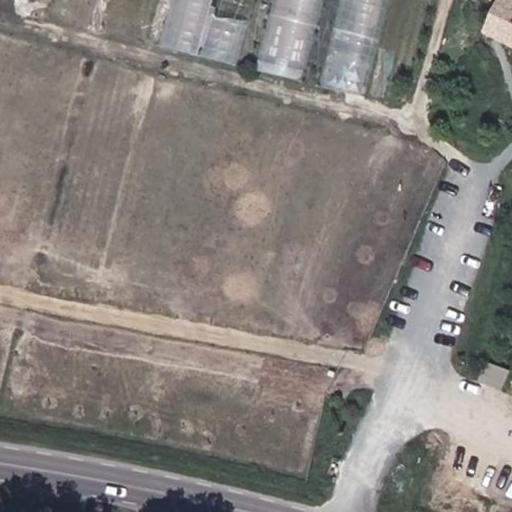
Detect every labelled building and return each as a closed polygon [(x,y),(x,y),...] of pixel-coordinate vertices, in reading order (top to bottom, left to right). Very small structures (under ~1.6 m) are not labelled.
[(34,0),(0,0),(0,2),(31,11),(34,0)] [(98,0),(46,0),(43,14),(92,27),(98,0)] [(162,0),(109,0),(101,30),(150,43),(162,0)] [(254,0),(174,0),(162,47),(236,67),(254,0)] [(326,0),(275,0),(258,67),(305,80),(326,0)] [(393,0),(343,0),(322,84),(369,96),(393,0)] [(511,4),(505,1),(485,39),(511,52),(511,4)] [(141,75),(93,63),(39,261),(87,274),(141,75)]
